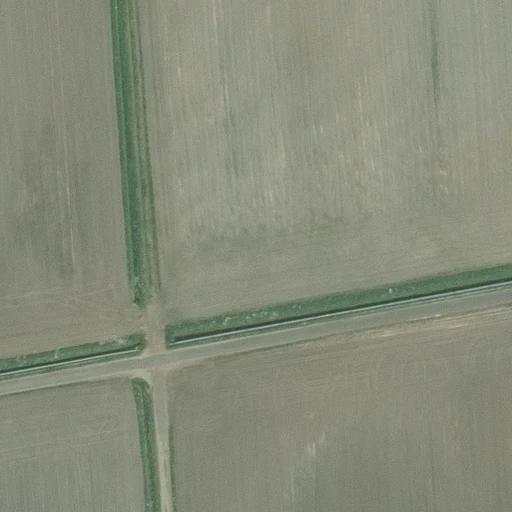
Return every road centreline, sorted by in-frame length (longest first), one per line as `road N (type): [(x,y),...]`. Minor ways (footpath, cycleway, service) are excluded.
road 1 (unclassified): [(511,298),(0,390)]
road 2 (track): [(165,511),(155,362)]
